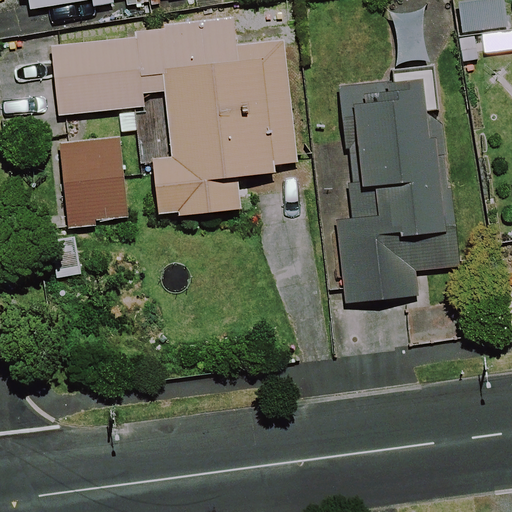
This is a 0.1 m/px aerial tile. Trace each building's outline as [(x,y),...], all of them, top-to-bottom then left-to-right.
[(21,0),(23,12),(99,0),(21,0)] [(442,59),(430,0),(422,0),(380,8),(392,69),(442,59)] [(233,60),(227,21),(42,50),(53,121),(157,105),(165,158),(140,162),(150,223),(239,209),(234,180),(293,171),(275,54),(233,60)] [(337,307),(415,299),(413,275),(447,272),(433,127),(419,128),(414,87),(342,94),(346,134),(352,192),(369,191),(372,220),(329,225),(337,307)] [(123,222),(110,140),(49,150),(62,232),(123,222)]
